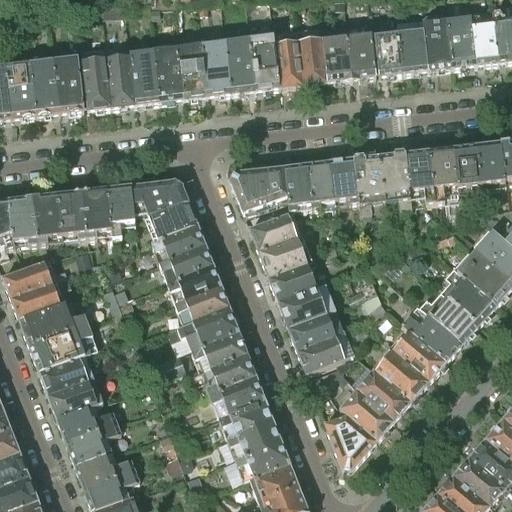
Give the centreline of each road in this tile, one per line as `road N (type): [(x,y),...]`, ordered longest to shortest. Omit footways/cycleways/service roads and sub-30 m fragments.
road 1 (residential): [(183,148),(333,511)]
road 2 (residential): [(183,148),(511,110)]
road 3 (residential): [(374,511),(511,354)]
road 4 (residential): [(0,170),(183,148)]
road 5 (residential): [(62,511),(0,347)]
